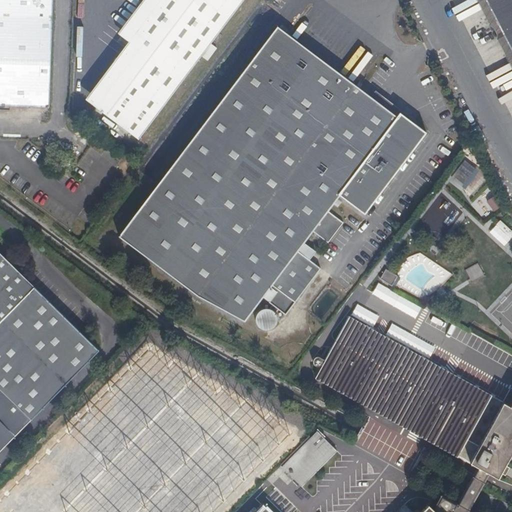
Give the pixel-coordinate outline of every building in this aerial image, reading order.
[(0,0),(0,72),(48,101),(52,0),(0,0)] [(158,0),(128,41),(138,49),(96,106),(138,138),(242,0),(158,0)] [(128,41),(158,0),(142,0),(118,33),(128,41)] [(511,0),(484,0),(511,54),(511,0)] [(426,130),(278,23),(161,180),(305,288),(426,130)] [(138,49),(128,41),(86,98),(96,106),(138,49)] [(0,105),(48,107),(48,101),(0,72),(0,105)] [(305,288),(161,180),(118,236),(198,296),(245,321),(263,297),(270,287),(276,292),(269,302),(273,305),(270,309),(265,308),(260,310),(257,313),(256,317),(256,321),(257,324),(259,327),(263,329),(266,330),(271,329),(274,326),(276,324),(277,321),(277,318),(276,315),(275,313),(278,309),(286,314),(305,288)] [(485,201),(493,210),(499,205),(491,196),(485,201)] [(0,450),(31,419),(98,350),(34,286),(0,252),(0,450)] [(464,268),(470,281),(483,275),(477,263),(464,268)] [(270,287),(263,297),(269,302),(276,292),(270,287)] [(511,403),(511,406),(485,392),(349,316),(347,319),(325,360),(321,357),(319,357),(317,357),(315,358),(314,359),(313,361),(313,362),(314,364),(315,365),(316,366),(317,366),(319,366),(320,365),(321,365),(322,364),(323,364),(316,376),(411,429),(414,422),(425,429),(422,435),(498,478),(511,453),(511,403)] [(153,346),(0,501),(0,511),(213,511),(293,431),(274,412),(268,417),(249,399),(244,404),(226,386),(220,391),(201,373),(196,378),(177,359),(172,364),(153,346)] [(414,422),(411,429),(422,435),(425,429),(414,422)] [(310,435),(299,446),(301,449),(283,468),(302,487),(337,451),(318,432),(313,437),(310,435)] [(452,501),(463,507),(477,481),(466,475),(452,501)]
